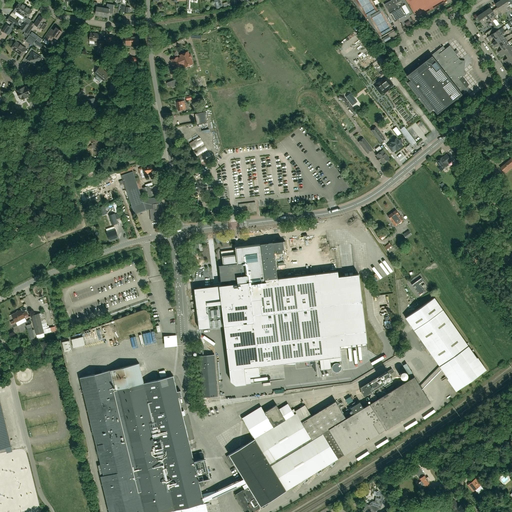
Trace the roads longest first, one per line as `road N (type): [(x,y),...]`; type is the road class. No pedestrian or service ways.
road 1 (residential): [(177,231),(149,36)]
road 2 (residential): [(0,298),(107,250),(177,231)]
road 3 (unclassified): [(0,330),(51,511)]
road 4 (unclassified): [(177,231),(333,212)]
